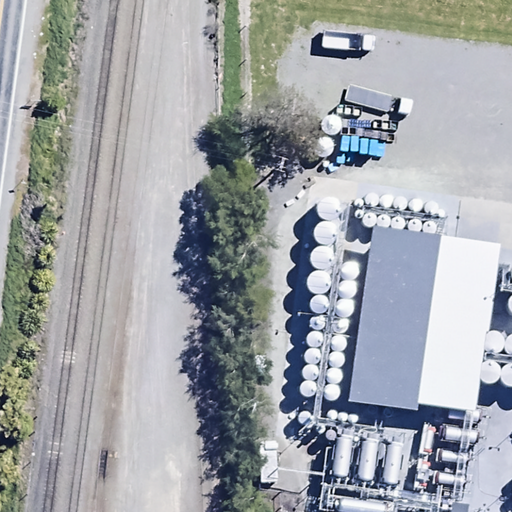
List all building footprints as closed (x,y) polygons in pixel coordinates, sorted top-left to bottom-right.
[(332,135),(336,134),(339,132),(341,129),(342,126),(342,123),(341,119),(339,116),(336,114),(333,113),(329,114),(326,115),(323,117),(321,120),(321,123),(321,127),(322,130),(325,133),(328,135),(332,135)] [(324,158),(328,157),(331,155),(333,152),(334,149),(334,145),(333,142),(331,139),(328,137),(325,136),(321,136),(318,137),(315,139),(314,142),(313,146),(313,150),(314,153),(317,155),(320,157),(324,158)] [(372,206),(375,205),(377,204),(378,202),(379,200),(379,198),(378,196),(377,194),(375,193),(373,192),(371,192),(369,193),(367,194),(366,196),(365,198),(365,201),(366,203),(368,205),(370,206),(372,206)] [(387,207),(389,207),(391,205),(393,204),(393,201),(393,199),(393,197),(391,195),(390,194),(387,193),(385,193),(383,194),(381,195),(380,197),(379,200),(380,202),(381,204),(382,206),(384,207),(387,207)] [(401,210),(403,210),(405,208),(407,207),(408,204),(408,202),(407,200),(405,198),(404,197),(402,196),(399,196),(397,197),(395,198),(394,200),(394,203),(394,205),(395,207),(396,209),(399,210),(401,210)] [(329,220),(333,219),(337,217),(339,214),(340,210),(340,207),(339,203),(337,200),(334,198),(330,197),(326,197),(323,198),(320,200),(318,204),(316,208),(317,212),(319,215),(321,218),(325,220),(329,220)] [(359,207),(361,207),(362,206),(363,205),(363,204),(363,202),(363,201),(362,200),(361,199),(360,198),(358,198),(357,199),(356,200),(355,201),(355,202),(355,204),(355,205),(356,206),(358,207),(359,207)] [(416,212),(419,211),(421,210),(422,208),(423,206),(423,204),(422,201),(421,200),(419,198),(417,198),(415,198),(412,198),(411,200),(409,202),(409,204),(409,206),(410,209),(412,210),(414,211),(416,212)] [(432,214),(434,214),(436,212),(438,211),(438,208),(438,206),(438,204),(436,202),(435,201),(432,200),(430,200),(428,201),(426,203),(425,204),(424,207),(425,209),(426,211),(427,213),(430,214),(432,214)] [(359,218),(361,218),(362,217),(363,216),(363,215),(363,213),(363,212),(362,211),(361,210),(359,210),(358,210),(357,210),(355,211),(355,212),(354,214),(354,215),(355,217),(356,218),(357,218),(359,218)] [(370,227),(372,227),(374,225),(375,223),(376,221),(376,219),(375,217),(374,215),(372,214),(370,213),(368,213),(366,214),(364,215),(363,217),(362,220),(362,222),(363,224),(365,226),(367,227),(370,227)] [(384,228),(386,228),(388,227),(390,225),(390,222),(390,220),(390,218),(388,216),(387,215),(384,214),(382,214),(380,215),(378,217),(377,218),(376,221),(377,223),(378,225),(379,227),(381,228),(384,228)] [(398,230),(401,230),(403,229),(404,227),(405,225),(405,222),(404,220),(403,218),(401,217),(399,216),(397,217),(395,217),(393,219),(392,221),(391,223),(391,225),(392,227),(394,229),(396,230),(398,230)] [(415,232),(417,232),(420,231),(421,229),(422,227),(422,224),(421,222),(420,220),(418,219),(416,218),(413,219),(411,219),(410,221),(408,223),(408,225),(408,227),(409,229),(411,231),(413,232),(415,232)] [(326,245),(330,244),(333,242),(336,239),(337,235),(337,231),(336,228),(333,225),(330,222),(327,221),(323,221),(319,223),(316,225),(314,228),(313,232),(314,236),(315,240),(318,243),(322,245),(326,245)] [(430,235),(432,234),(435,233),(436,231),(437,229),(437,227),(436,225),(435,223),(433,222),(431,221),(428,221),(426,222),(425,223),(423,225),(423,227),(423,230),(424,232),(426,234),(428,235),(430,235)] [(500,244),(373,226),(349,402),(418,411),(419,405),(477,413),(500,244)] [(322,269),(326,269),(330,266),(332,263),(334,260),(334,256),(332,252),(330,249),(327,247),(323,246),(319,246),(316,247),(313,250),(311,253),(310,257),(310,261),(312,264),(315,267),(318,269),(322,269)] [(350,279),(353,279),(356,277),(358,274),(359,271),(359,268),(358,266),(356,263),(354,261),(351,260),(348,260),(345,262),(343,263),(341,266),(340,269),(340,272),(342,275),(344,278),(347,279),(350,279)] [(320,294),(324,293),(327,291),(329,288),(331,284),(331,280),(330,277),(327,274),(324,271),(320,270),(317,270),(313,272),(310,274),(308,277),(307,281),(307,285),(309,289),(312,292),(315,294),(320,294)] [(347,299),(351,298),(353,296),(355,294),(356,291),(356,288),(355,285),(354,282),(351,281),(348,280),(345,280),(342,281),(340,283),(338,285),(337,288),(338,292),(339,295),(341,297),(344,298),(347,299)] [(320,314),(323,314),(326,312),(328,309),(329,306),(329,303),(328,300),(327,297),(324,296),(321,295),(318,295),(315,296),(312,298),(310,300),(310,304),(310,307),(311,310),(314,313),(317,314),(320,314)] [(345,318),(348,318),(351,316),(353,313),(354,310),(354,307),(353,304),(352,302),(349,300),(346,299),(343,299),(340,300),(337,302),(335,305),(335,308),(335,311),(336,314),(339,317),(342,318),(345,318)] [(318,330),(320,330),(322,328),(323,327),(324,324),(324,322),(323,320),(322,319),(320,317),(318,317),(316,317),(314,317),(312,319),(311,321),(310,323),(311,325),(312,327),(313,329),(315,330),(318,330)] [(341,333),(343,333),(345,332),(347,330),(347,328),(347,326),(347,324),(345,322),(344,321),(342,320),(339,320),(337,321),(336,322),(335,324),(334,326),(334,328),(335,331),(337,332),(339,333),(341,333)] [(494,353),(498,352),(501,350),(503,347),(504,343),(504,340),(503,336),(501,333),(498,331),(495,330),(491,330),(488,331),(485,334),(483,337),(482,340),(482,344),(484,348),(487,350),(490,352),(494,353)] [(315,347),(318,347),(320,345),(322,343),(323,340),(323,338),(322,335),(320,333),(318,332),(316,331),(313,331),(311,332),(309,334),(307,336),(307,338),(307,341),(308,344),(310,346),(312,347),(315,347)] [(339,351),(342,350),(344,349),(346,347),(347,344),(347,342),(346,339),(344,337),(342,336),(340,335),(337,335),(335,336),(333,338),(331,340),(330,342),(331,345),(332,348),(334,350),(336,351),(339,351)] [(313,364),(316,364),(318,362),(320,360),(321,357),(321,355),(320,352),(318,350),(316,349),(314,348),(311,348),(309,349),(307,351),(305,353),(304,355),(305,358),(306,361),(308,363),(310,364),(313,364)] [(337,367),(340,367),(342,365),(344,363),(345,361),(345,358),(344,356),(343,354),(341,352),(338,351),(335,351),(333,352),(331,354),(330,356),(329,359),(329,361),(330,364),(332,366),(335,367),(337,367)] [(490,384),(493,383),(497,381),(499,378),(500,374),(500,371),(499,367),(497,364),(494,362),(490,361),(487,361),(483,362),(481,365),(479,368),(478,371),(478,375),(480,379),(482,381),(486,383),(490,384)] [(511,386),(511,363),(510,364),(507,365),(504,368),(502,371),(501,374),(501,378),(503,382),(506,384),(509,386),(511,386)] [(311,380),(314,380),(316,378),(318,376),(319,374),(319,371),(318,369),(317,367),(314,365),(312,364),(309,364),(307,365),(305,367),(303,369),(303,372),(303,374),(304,377),(306,379),(309,380),(311,380)] [(335,384),(338,383),(340,382),(342,380),(343,377),(343,375),(342,372),(340,370),(338,369),(336,368),(333,368),(331,369),(329,370),(327,372),(327,375),(327,378),(328,380),(330,382),(332,384),(335,384)] [(309,396),(312,396),(314,394),(316,392),(316,390),(316,387),(316,385),(314,383),(312,381),(309,380),(307,380),(304,381),(302,383),(301,385),(300,388),(301,390),(302,393),(304,395),(306,396),(309,396)] [(333,401),(335,400),(338,399),(339,396),(340,394),(340,391),(339,389),(338,387),(336,385),(333,385),(331,385),(328,386),(326,387),(325,389),(324,392),(324,395),(325,397),(327,399),(330,400),(333,401)] [(333,418),(334,418),(336,417),(337,416),(337,415),(337,413),(337,412),(336,411),(335,410),(333,409),(332,409),(330,410),(329,411),(328,412),(328,414),(328,415),(329,417),(330,418),(331,418),(333,418)] [(305,426),(308,425),(310,424),(311,421),(312,419),(312,417),(312,414),(310,412),(308,411),(306,410),(303,410),(301,411),(299,413),(298,415),(297,417),(297,420),(298,422),(300,424),(303,425),(305,426)] [(343,421),(345,421),(346,420),(347,419),(348,417),(348,416),(347,414),(346,413),(345,412),(344,412),(342,412),(341,412),(340,413),(339,414),(339,416),(339,418),(339,419),(340,420),(342,421),(343,421)] [(354,423),(355,423),(357,422),(358,421),(358,419),(358,418),(358,416),(357,415),(356,415),(354,414),(353,414),(352,415),(350,416),(350,417),(349,418),(349,420),(350,421),(351,422),(352,423),(354,423)] [(321,434),(323,433),(324,432),(325,431),(325,430),(325,428),(325,427),(324,426),(323,425),(321,424),(320,425),(319,425),(317,426),(317,427),(316,429),(316,430),(317,432),(318,433),(319,433),(321,434)] [(331,440),(333,439),(334,438),(335,437),(335,436),(335,434),(335,433),(334,432),(333,431),(332,431),(330,431),(329,431),(328,432),(327,433),(326,435),(327,436),(327,438),(328,439),(330,439),(331,440)]
